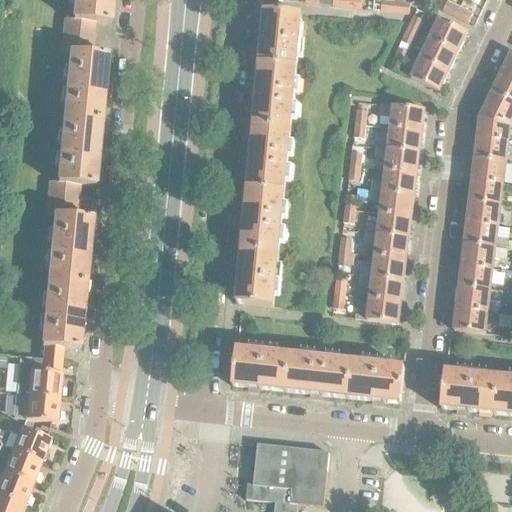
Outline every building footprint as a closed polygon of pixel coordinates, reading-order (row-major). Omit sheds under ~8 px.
[(94,24),(109,26),(111,0),(73,0),(72,21),(64,21),(61,54),(69,54),(63,119),(100,123),(106,57),(91,56),(94,24)] [(360,0),(346,0),(346,8),(360,9),(360,0)] [(394,13),(395,2),(381,0),(380,11),(394,13)] [(454,18),(459,7),(446,1),(441,12),(454,18)] [(395,2),(394,13),(407,14),(409,3),(395,2)] [(459,7),(454,18),(467,24),(472,13),(459,7)] [(264,13),(259,66),(296,69),(301,16),(264,13)] [(406,29),(417,34),(423,21),(413,16),(406,29)] [(430,41),(458,54),(467,34),(439,21),(430,41)] [(417,34),(406,29),(400,42),(411,47),(417,34)] [(420,60),(448,74),(458,54),(430,41),(420,60)] [(397,48),(391,61),(402,66),(408,53),(397,48)] [(501,75),(511,80),(511,55),(501,75)] [(411,80),(439,94),(448,74),(420,60),(411,80)] [(259,66),(253,128),(290,131),(296,69),(259,66)] [(511,103),(511,80),(501,75),(492,94),(511,103)] [(511,103),(492,94),(483,114),(511,127),(511,125),(511,103)] [(393,108),(382,107),(380,117),(391,119),(390,127),(422,130),(424,112),(393,108)] [(356,110),(354,124),(365,126),(367,112),(356,110)] [(479,120),(477,139),(508,143),(510,129),(511,127),(483,114),(479,120)] [(53,217),(47,283),(84,286),(91,220),(75,219),(78,187),(94,188),(100,123),(63,119),(56,184),(49,183),(46,217),(53,217)] [(365,126),(354,124),(352,138),(363,140),(365,126)] [(378,140),(376,150),(419,155),(422,130),(390,127),(389,141),(378,140)] [(253,128),(247,190),(284,193),(290,131),(253,128)] [(506,165),(508,143),(477,139),(474,161),(506,165)] [(416,176),(419,155),(376,150),(375,160),(386,162),(385,172),(416,176)] [(350,153),(349,167),(360,168),(362,154),(350,153)] [(474,161),(472,183),(503,186),(506,165),(474,161)] [(360,168),(349,167),(347,181),(359,182),(360,168)] [(413,197),(416,176),(385,172),(384,184),(372,182),(371,192),(413,197)] [(469,204),(501,208),(503,186),(472,183),(469,204)] [(278,256),(284,193),(247,190),(241,252),(278,256)] [(411,219),(413,197),(371,192),(370,203),(381,204),(380,215),(411,219)] [(343,210),(355,211),(357,197),(345,195),(343,210)] [(469,204),(467,225),(498,229),(501,208),(469,204)] [(355,211),(343,210),(342,224),(353,225),(355,211)] [(408,240),(411,219),(380,215),(378,226),(367,225),(366,235),(408,240)] [(509,240),(497,239),(498,236),(498,229),(467,225),(464,247),(507,252),(509,240)] [(406,261),(408,240),(366,235),(365,245),(376,247),(375,258),(406,261)] [(338,252),(350,254),(352,239),(340,238),(338,252)] [(464,247),(461,268),(493,272),(495,260),(506,261),(507,252),(464,247)] [(236,305),(273,309),(278,256),(241,252),(236,305)] [(348,268),(349,261),(359,262),(360,256),(350,255),(350,254),(338,252),(336,266),(348,268)] [(403,283),(406,261),(375,258),(373,269),(359,267),(358,277),(403,283)] [(461,268),(459,289),(502,294),(502,293),(491,292),(493,272),(461,268)] [(371,290),(369,301),(400,304),(403,283),(358,277),(357,289),(371,290)] [(333,295),(344,296),(346,282),(335,281),(333,295)] [(78,352),(84,286),(47,283),(41,348),(78,352)] [(459,289),(456,310),(488,314),(490,303),(501,304),(502,294),(459,289)] [(344,296),(333,295),(331,309),(343,311),(344,296)] [(398,326),(400,304),(369,301),(368,313),(355,311),(354,321),(398,326)] [(485,336),(486,334),(488,314),(456,310),(453,332),(485,336)] [(236,351),(232,388),(288,394),(292,357),(236,351)] [(43,352),(42,362),(61,364),(62,354),(43,352)] [(288,394),(344,400),(348,363),(292,357),(288,394)] [(31,360),(27,397),(27,398),(58,401),(59,397),(61,397),(62,390),(59,390),(61,376),(60,376),(61,364),(42,362),(31,360)] [(404,369),(348,363),(344,400),(400,406),(404,369)] [(440,410),(493,416),(497,380),(444,374),(440,410)] [(493,416),(511,417),(511,381),(497,380),(493,416)] [(27,398),(27,397),(15,397),(12,421),(24,421),(22,426),(48,432),(50,425),(56,426),(56,421),(59,421),(59,413),(57,413),(58,401),(27,398)] [(48,432),(22,426),(12,452),(0,448),(0,449),(41,465),(42,461),(44,462),(47,454),(45,453),(50,442),(46,440),(48,432)] [(296,451),(257,447),(253,486),(248,486),(246,501),(278,505),(290,506),(296,451)] [(0,448),(0,474),(2,475),(32,487),(33,483),(35,484),(38,477),(36,476),(41,465),(0,449),(0,448)] [(329,455),(296,451),(290,506),(278,505),(277,511),(296,511),(297,507),(323,510),(329,455)] [(2,475),(0,479),(0,499),(23,509),(24,505),(26,506),(29,499),(27,498),(32,487),(2,475)] [(21,511),(23,509),(0,499),(0,511),(21,511)]
